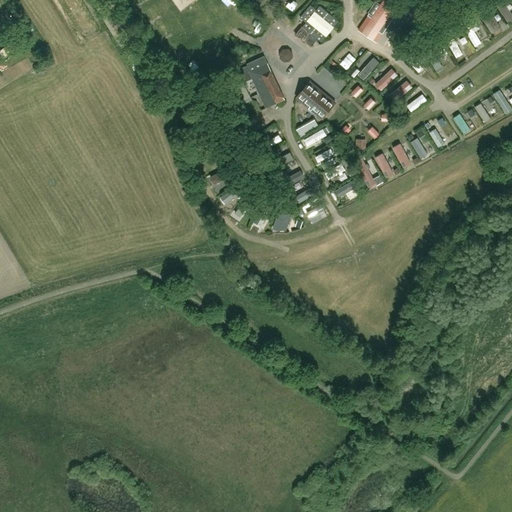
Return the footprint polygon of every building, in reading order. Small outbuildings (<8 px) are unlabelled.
[(227,0),(234,10),(242,6),(238,0),(227,0)] [(370,13),(359,29),(363,32),(373,39),(377,42),(400,9),(395,6),(387,0),(384,0),(381,5),(376,2),(369,12),(370,13)] [(508,23),(511,21),(511,13),(511,11),(511,10),(511,5),(509,0),(500,0),(497,2),(508,23)] [(321,42),(338,21),(320,6),(316,10),(310,5),(300,17),(306,22),(302,27),(321,42)] [(485,6),(478,12),(493,30),(500,25),(485,6)] [(148,20),(159,12),(155,7),(144,14),(148,20)] [(416,22),(420,18),(414,12),(410,16),(416,22)] [(259,37),(264,27),(254,21),(249,31),(259,37)] [(477,46),(483,43),(472,23),(465,27),(477,46)] [(296,34),(311,47),(318,39),(302,27),(296,34)] [(398,40),(403,36),(397,30),(393,34),(398,40)] [(457,58),(464,55),(456,37),(449,40),(457,58)] [(171,55),(182,47),(176,39),(166,47),(171,55)] [(203,46),(210,62),(216,59),(209,43),(203,46)] [(350,65),(364,55),(360,50),(347,60),(350,65)] [(437,73),(445,70),(438,52),(430,54),(437,73)] [(413,54),(409,58),(420,72),(425,68),(413,54)] [(245,74),(234,78),(238,86),(253,79),(266,107),(276,103),(285,99),(272,71),(272,72),(264,56),(247,64),(247,65),(242,68),(245,74)] [(362,75),(368,80),(378,65),(371,61),(362,75)] [(380,90),(398,73),(393,67),(375,84),(380,90)] [(402,85),(406,89),(412,83),(408,78),(402,85)] [(322,119),(335,102),(310,81),(296,98),(322,119)] [(359,86),(353,92),(357,96),(363,91),(359,86)] [(511,105),(503,91),(497,95),(506,111),(511,107),(511,105)] [(409,104),(414,111),(429,101),(424,94),(409,104)] [(372,99),(366,104),(370,108),(376,103),(372,99)] [(476,105),(485,122),(491,118),(483,101),(476,105)] [(465,133),(471,130),(463,114),(457,117),(465,133)] [(440,148),(445,146),(437,127),(432,129),(440,148)] [(344,138),(350,132),(346,128),(340,134),(344,138)] [(379,135),(373,129),(369,133),(375,139),(379,135)] [(309,147),(329,139),(325,131),(306,138),(309,147)] [(281,136),(272,139),(273,146),(283,143),(281,136)] [(421,157),(427,154),(419,139),(413,142),(421,157)] [(394,145),(403,164),(410,161),(402,142),(394,145)] [(384,170),(386,169),(389,173),(394,170),(384,151),(376,155),(384,170)] [(323,154),(317,157),(321,164),(326,161),(323,154)] [(369,185),(376,181),(366,162),(359,166),(369,185)] [(278,172),(286,188),(304,178),(300,171),(289,177),(284,169),(278,172)] [(215,186),(228,180),(223,170),(211,176),(215,186)] [(332,181),(343,175),(341,172),(330,178),(332,181)] [(350,193),(349,190),(357,185),(354,180),(337,190),(342,198),(350,193)] [(235,190),(225,196),(231,204),(240,197),(235,190)] [(300,203),(311,198),(308,191),(296,197),(300,203)] [(313,222),(328,214),(322,203),(307,211),(313,222)] [(243,219),(251,208),(244,204),(236,214),(243,219)] [(280,206),(273,228),(279,230),(279,228),(286,230),(293,210),(280,206)] [(263,227),(266,212),(260,211),(256,226),(263,227)]
